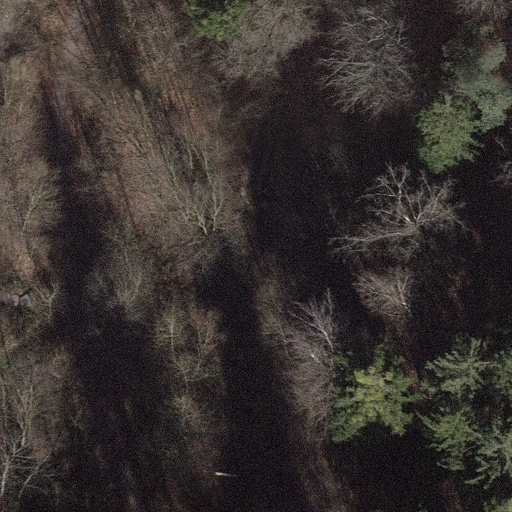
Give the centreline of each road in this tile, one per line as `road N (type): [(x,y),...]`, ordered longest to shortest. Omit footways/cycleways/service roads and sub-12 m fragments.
road 1 (track): [(228,511),(267,126),(312,0)]
road 2 (track): [(90,0),(68,119),(78,283)]
